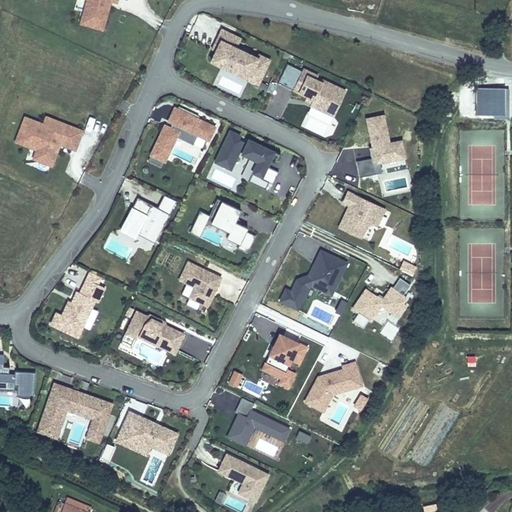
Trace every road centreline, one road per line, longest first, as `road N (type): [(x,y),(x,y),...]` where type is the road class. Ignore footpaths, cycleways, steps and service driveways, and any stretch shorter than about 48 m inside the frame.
road 1 (residential): [(13,313),(35,352),(169,400),(189,399),(206,382),(315,165),(302,146),(157,75)]
road 2 (track): [(280,511),(356,445),(427,330),(435,160),(480,61)]
road 3 (residential): [(157,75),(85,231),(13,313)]
road 4 (residential): [(296,11),(511,68)]
road 5 (residential): [(296,11),(216,2),(187,8),(157,75)]
